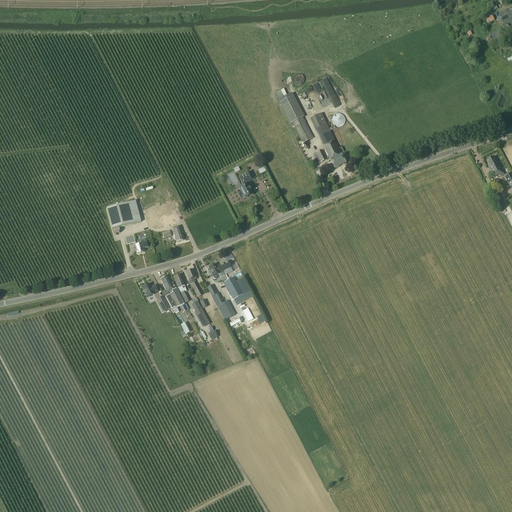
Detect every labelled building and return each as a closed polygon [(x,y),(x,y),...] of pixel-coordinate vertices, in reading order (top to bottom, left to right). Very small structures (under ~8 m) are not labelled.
[(507,12),(500,15),(505,26),(511,22),(511,21),(511,20),(511,10),(508,13),(507,12)] [(486,22),(487,24),(495,21),(494,18),(492,15),(484,19),(486,22)] [(323,106),(339,101),(336,91),(328,94),(330,100),(322,103),(323,106)] [(281,106),(291,124),(292,123),(303,144),(314,139),(303,118),(304,117),(295,99),(281,106)] [(335,169),(346,164),(342,155),(327,125),(322,113),(311,119),(316,130),(317,130),(325,150),(324,150),(328,158),(327,158),(323,151),(313,155),(316,161),(315,162),(316,165),(328,160),(330,159),(331,161),(335,169)] [(331,124),(342,127),(346,117),(335,114),(331,124)] [(505,174),(499,163),(498,163),(494,157),(487,161),(490,168),(489,168),(493,174),(498,171),(501,176),(505,174)] [(236,192),(240,200),(244,198),(244,200),(252,196),(247,185),(246,183),(253,180),(249,172),(239,177),(243,187),(239,189),(239,190),(236,192)] [(255,193),(266,189),(264,183),(253,187),(255,193)] [(151,196),(152,203),(168,199),(167,193),(151,196)] [(106,209),(111,230),(141,222),(135,201),(106,209)] [(161,208),(167,227),(180,223),(177,213),(173,214),(172,210),(179,208),(178,202),(161,208)] [(144,212),(147,223),(160,219),(156,207),(147,210),(147,211),(144,212)] [(183,241),(180,229),(173,231),(177,243),(183,241)] [(127,246),(135,243),(133,237),(125,239),(127,246)] [(141,242),(135,243),(137,254),(144,252),(143,249),(148,248),(147,242),(142,244),(141,242)] [(215,265),(209,268),(213,277),(214,279),(215,279),(216,279),(217,279),(217,278),(217,277),(216,275),(219,274),(224,271),(226,275),(232,272),(228,262),(216,267),(215,265)] [(197,280),(196,278),(193,270),(186,273),(189,281),(190,285),(198,298),(202,296),(195,283),(194,281),(197,280)] [(187,291),(180,275),(174,278),(178,288),(176,288),(179,294),(184,292),(187,291)] [(168,294),(171,292),(174,290),(172,288),(172,287),(167,277),(161,280),(166,291),(166,292),(167,292),(168,294)] [(240,289),(233,277),(224,283),(230,294),(236,304),(245,299),(240,289)] [(157,292),(154,286),(151,288),(149,285),(142,288),(147,298),(154,294),(157,292)] [(207,288),(224,321),(235,315),(228,302),(224,304),(219,293),(217,294),(212,286),(207,288)] [(180,308),(184,305),(175,287),(172,288),(174,290),(171,292),(172,294),(180,308)] [(179,295),(184,304),(189,302),(184,292),(179,295)] [(174,314),(179,312),(170,295),(165,297),(172,310),(173,312),(174,314)] [(160,304),(164,311),(170,308),(166,301),(160,304)] [(260,324),(265,322),(262,315),(257,318),(260,324)] [(181,326),(185,334),(187,333),(190,332),(185,323),(181,326)]
